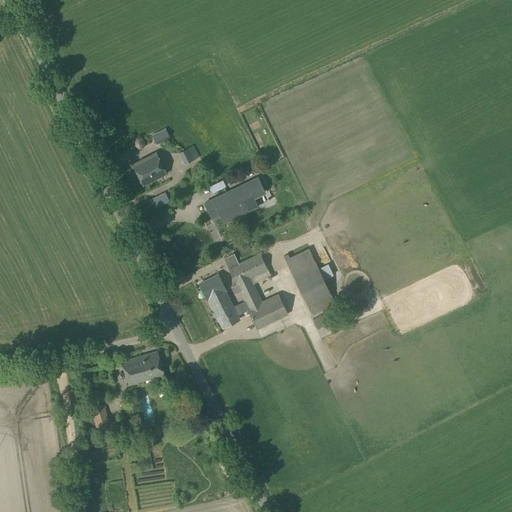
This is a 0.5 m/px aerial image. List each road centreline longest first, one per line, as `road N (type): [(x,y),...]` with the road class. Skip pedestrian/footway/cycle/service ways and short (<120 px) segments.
road 1 (unclassified): [(177,333),(7,0)]
road 2 (unclassified): [(266,511),(177,333)]
road 3 (unclassified): [(177,333),(0,375)]
road 4 (track): [(81,511),(59,362)]
